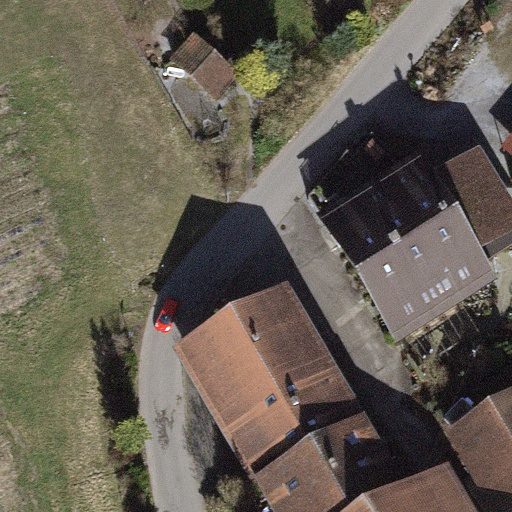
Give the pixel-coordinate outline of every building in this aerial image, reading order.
[(215,118),(242,89),(199,48),(172,76),(215,118)] [(427,174),(320,239),(393,360),(500,295),(485,270),(511,253),(511,208),(485,163),(437,191),(427,174)] [(177,361),(254,489),(367,421),(290,293),(177,361)] [(455,463),(434,476),(456,511),(511,511),(511,403),(444,444),(455,463)] [(409,491),(367,421),(254,489),(267,511),(436,511),(420,484),(409,491)]
